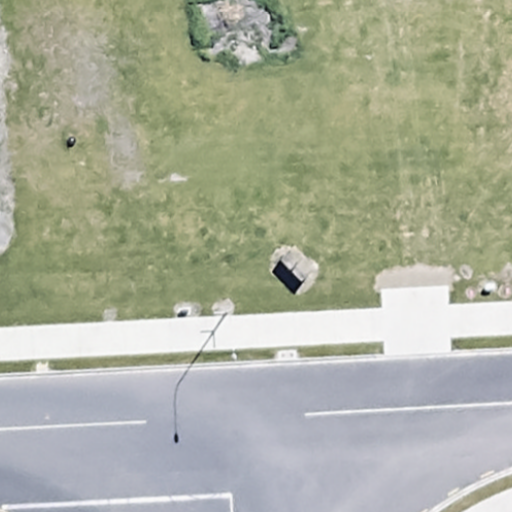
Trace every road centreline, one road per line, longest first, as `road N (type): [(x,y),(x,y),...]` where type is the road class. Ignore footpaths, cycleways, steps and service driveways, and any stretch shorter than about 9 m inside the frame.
road 1 (unknown): [(224,421),(131,258),(105,183),(106,124),(118,85),(154,71),(511,57)]
road 2 (unclassified): [(224,421),(511,406)]
road 3 (unclassified): [(0,431),(224,421)]
